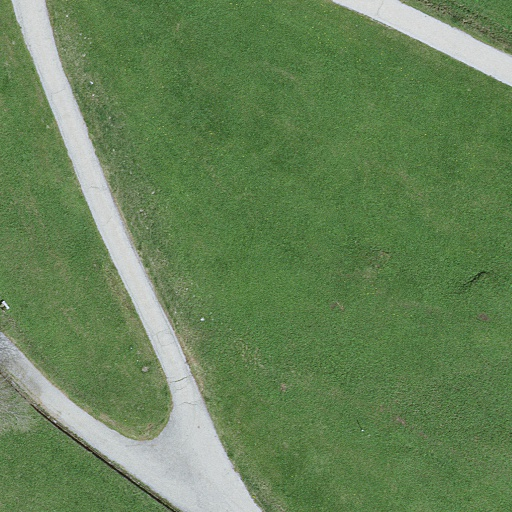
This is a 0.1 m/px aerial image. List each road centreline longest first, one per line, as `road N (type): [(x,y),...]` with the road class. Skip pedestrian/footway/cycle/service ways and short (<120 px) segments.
road 1 (residential): [(30,0),(200,438),(238,511)]
road 2 (track): [(228,511),(22,387),(0,359)]
road 3 (residential): [(511,71),(362,0)]
